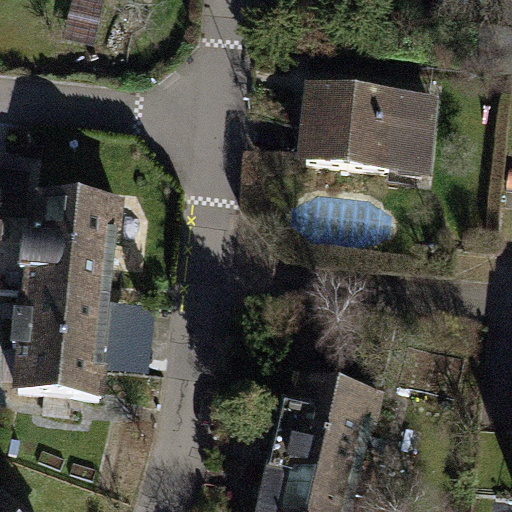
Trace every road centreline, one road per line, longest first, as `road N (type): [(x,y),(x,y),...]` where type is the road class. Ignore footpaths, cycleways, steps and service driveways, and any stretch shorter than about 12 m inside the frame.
road 1 (residential): [(511,292),(197,297)]
road 2 (residential): [(221,120),(0,92)]
road 3 (residential): [(162,511),(197,297)]
road 4 (residential): [(197,297),(221,120)]
road 5 (residential): [(221,120),(237,0)]
